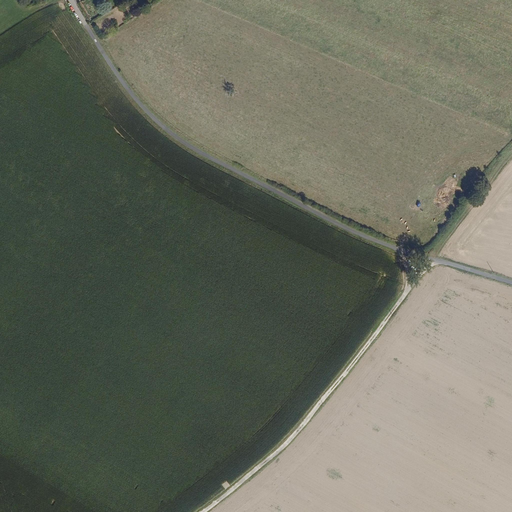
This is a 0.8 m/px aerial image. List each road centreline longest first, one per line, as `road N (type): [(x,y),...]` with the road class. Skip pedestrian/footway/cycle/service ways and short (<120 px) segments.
road 1 (unclassified): [(71,0),(136,103),(185,145),(378,245),(511,285)]
road 2 (track): [(430,258),(302,434),(201,511)]
road 3 (track): [(430,258),(511,152)]
